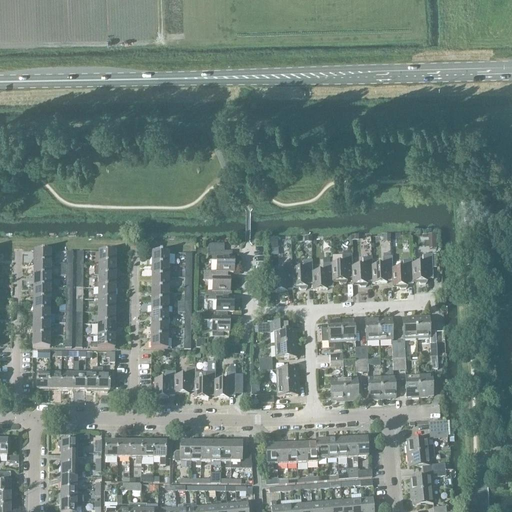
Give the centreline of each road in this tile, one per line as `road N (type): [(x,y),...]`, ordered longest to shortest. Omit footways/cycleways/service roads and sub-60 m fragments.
road 1 (secondary): [(511,70),(0,82)]
road 2 (residential): [(133,418),(310,418)]
road 3 (residential): [(307,310),(430,304)]
